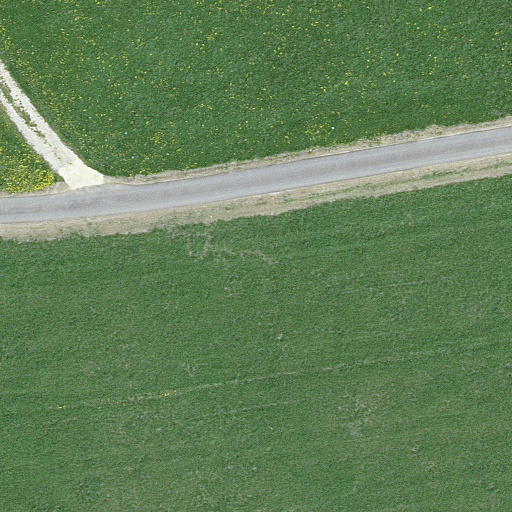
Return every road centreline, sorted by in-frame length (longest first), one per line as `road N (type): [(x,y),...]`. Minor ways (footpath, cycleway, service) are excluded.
road 1 (unclassified): [(0,207),(101,201),(511,138)]
road 2 (track): [(0,77),(101,201)]
